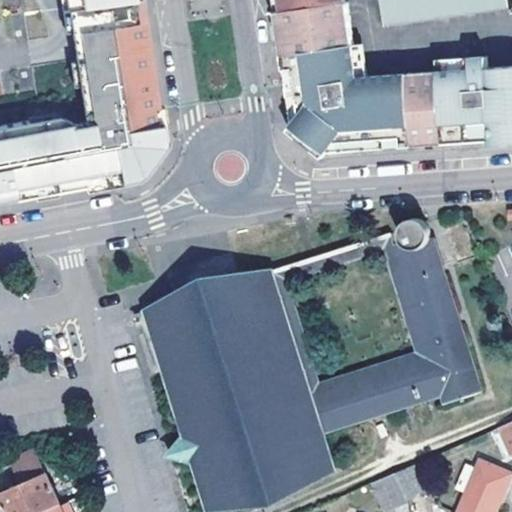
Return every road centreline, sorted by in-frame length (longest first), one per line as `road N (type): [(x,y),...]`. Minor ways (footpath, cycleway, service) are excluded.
road 1 (unclassified): [(262,188),(303,193),(511,178)]
road 2 (unclassified): [(0,244),(154,214),(199,188)]
road 3 (residential): [(176,0),(201,145)]
road 4 (residential): [(256,139),(242,0)]
